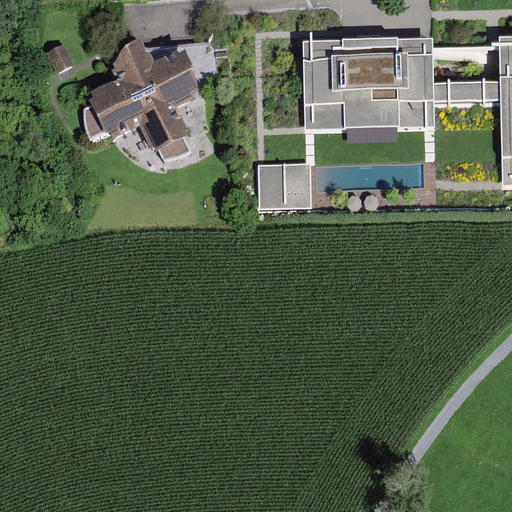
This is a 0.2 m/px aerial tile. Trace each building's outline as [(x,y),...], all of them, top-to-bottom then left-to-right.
[(149,127),(166,164),(201,148),(185,115),(212,102),(191,57),(171,66),(161,45),(117,65),(127,85),(99,98),(118,141),(149,127)] [(69,47),(50,57),(59,76),(78,66),(69,47)] [(433,50),(303,54),(306,138),(435,134),(435,111),(434,98),(433,50)] [(511,52),(501,53),(502,96),(434,98),(435,111),(503,108),(505,194),(511,193),(511,52)] [(310,173),(259,174),(260,217),(311,216),(310,173)]
